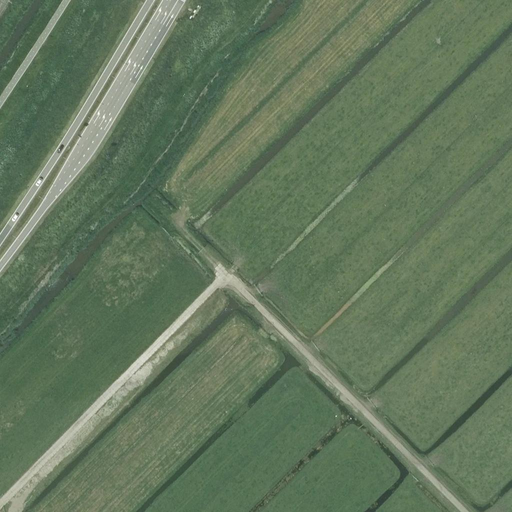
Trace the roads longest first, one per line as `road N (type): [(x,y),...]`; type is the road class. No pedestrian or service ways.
road 1 (tertiary): [(0,264),(110,110),(174,0)]
road 2 (tertiary): [(148,0),(0,236)]
